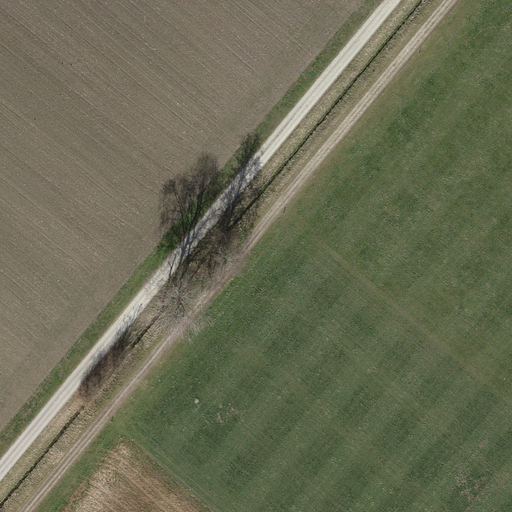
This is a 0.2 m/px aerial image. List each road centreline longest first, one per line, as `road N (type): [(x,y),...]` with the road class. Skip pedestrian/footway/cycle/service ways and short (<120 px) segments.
road 1 (track): [(453,0),(26,511)]
road 2 (track): [(392,0),(0,470)]
